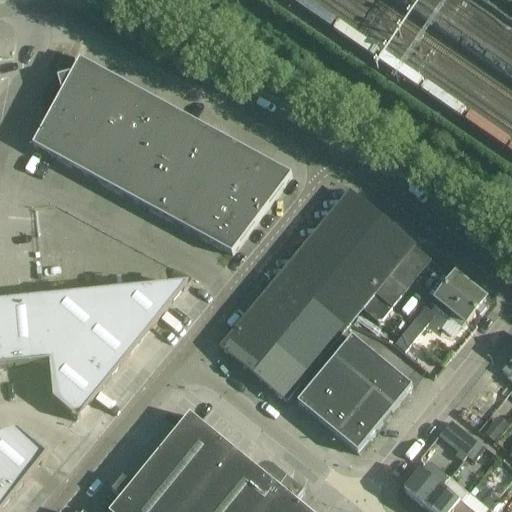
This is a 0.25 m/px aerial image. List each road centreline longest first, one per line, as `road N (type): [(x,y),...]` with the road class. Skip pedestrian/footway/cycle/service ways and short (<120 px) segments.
road 1 (unclassified): [(0,10),(77,15),(293,131),(329,177)]
road 2 (unclassified): [(511,313),(360,501)]
road 3 (unclassified): [(329,177),(184,357)]
road 4 (unclassified): [(360,501),(184,357)]
road 5 (unclassified): [(511,285),(378,181),(348,171),(329,177)]
road 6 (unclassified): [(184,357),(54,511)]
